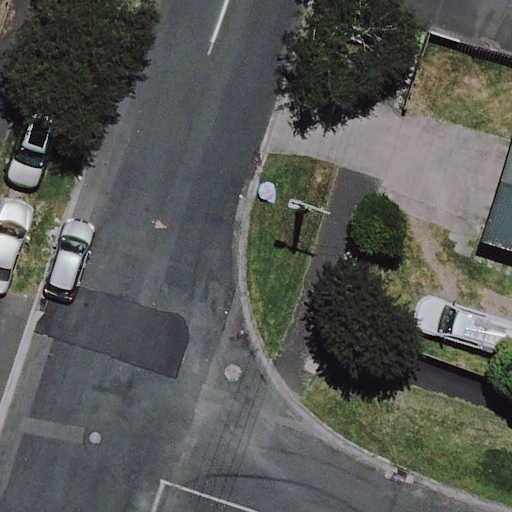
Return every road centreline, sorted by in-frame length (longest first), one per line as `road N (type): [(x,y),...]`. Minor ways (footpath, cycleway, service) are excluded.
road 1 (residential): [(227,0),(83,457)]
road 2 (residential): [(83,457),(248,511)]
